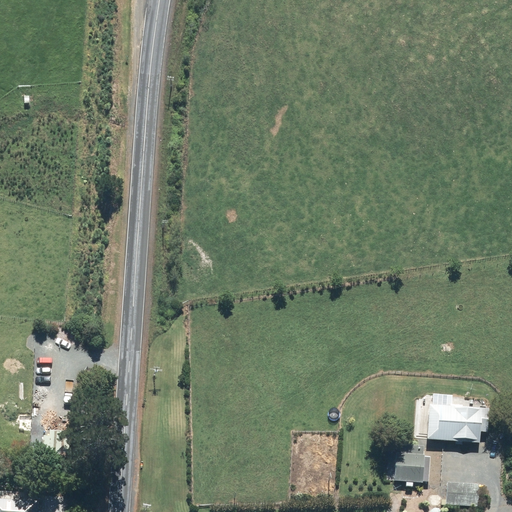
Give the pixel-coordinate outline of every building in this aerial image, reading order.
[(484,433),(485,423),(480,423),(481,410),(428,405),(425,440),(477,444),(478,433),(484,433)] [(69,457),(69,432),(48,432),(47,436),(42,436),(42,457),(69,457)] [(428,457),(422,457),(422,448),(398,448),(398,454),(394,454),(394,483),(427,483),(428,457)] [(445,505),(475,507),(477,486),(446,484),(445,505)] [(0,511),(35,511),(36,502),(0,500),(0,511)]
